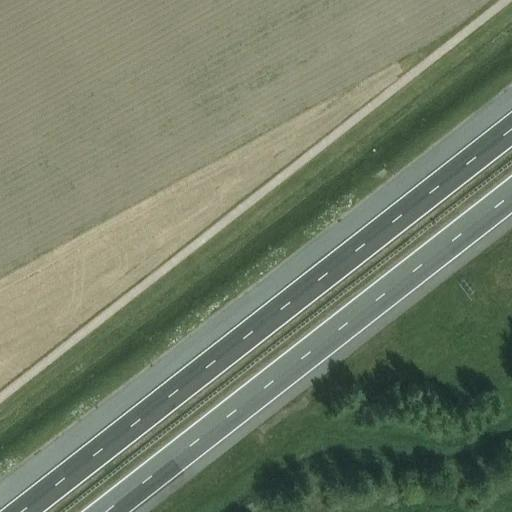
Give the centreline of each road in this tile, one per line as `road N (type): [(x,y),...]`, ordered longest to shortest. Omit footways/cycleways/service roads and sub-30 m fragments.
road 1 (motorway): [(511,129),(22,511)]
road 2 (motorway): [(104,511),(511,194)]
